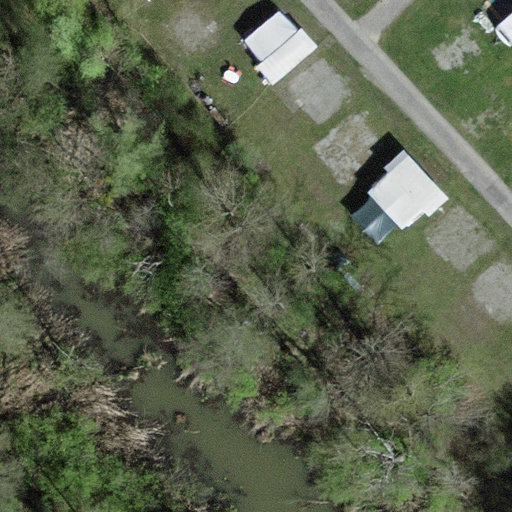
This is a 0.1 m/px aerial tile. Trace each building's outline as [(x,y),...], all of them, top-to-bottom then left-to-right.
[(284,0),(249,17),(275,71),(325,48),(301,0),(284,0)] [(325,120),(369,84),(334,41),(290,78),(325,120)] [(347,176),(394,144),(365,103),(319,134),(347,176)] [(413,223),(455,184),(416,141),(373,181),(413,223)] [(431,221),(467,266),(508,234),(472,188),(431,221)] [(511,301),(484,274),(448,311),(477,339),(511,304),(511,301)]
